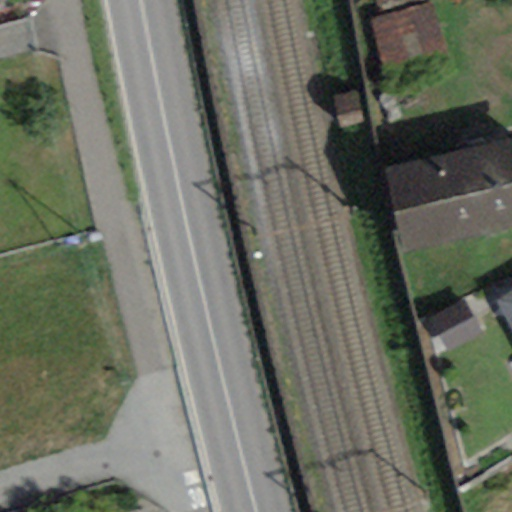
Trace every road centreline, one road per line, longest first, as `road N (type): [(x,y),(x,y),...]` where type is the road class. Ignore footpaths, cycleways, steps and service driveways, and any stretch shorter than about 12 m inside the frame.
road 1 (primary): [(251,511),(193,312),(132,0)]
road 2 (residential): [(169,446),(66,0)]
road 3 (residential): [(169,446),(0,496)]
